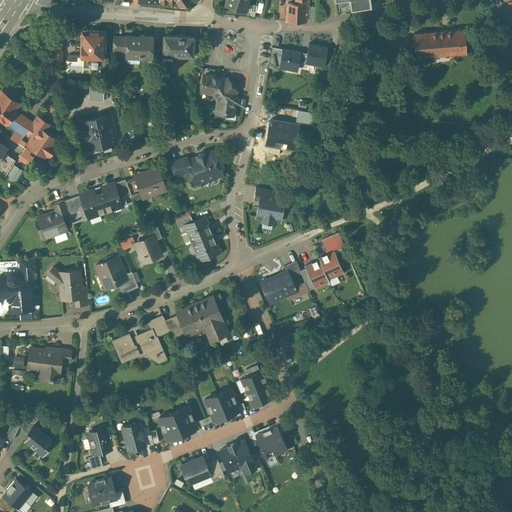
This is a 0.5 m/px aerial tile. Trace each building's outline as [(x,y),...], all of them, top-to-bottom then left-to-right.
[(227,0),(226,4),(244,10),(247,0),(227,0)] [(294,0),(294,3),(287,3),(285,21),(305,21),(306,5),(308,5),(308,0),(294,0)] [(463,29),(413,33),(415,56),(465,52),(463,29)] [(105,30),(81,30),(80,56),(96,56),(96,66),(105,66),(106,56),(104,56),(105,30)] [(138,35),(126,35),(126,49),(126,55),(127,55),(127,54),(139,55),(139,60),(150,60),(151,56),(152,35),(144,35),(141,32),(138,35)] [(193,36),(163,35),(163,54),(172,54),(192,55),(193,36)] [(126,36),(113,36),(112,52),(120,52),(120,49),(126,49),(126,36)] [(393,36),(382,37),(384,59),(395,54),(393,36)] [(53,60),(64,59),(63,39),(52,40),(53,60)] [(332,46),(309,42),(305,62),(328,66),(332,46)] [(304,49),(282,45),(282,48),(278,69),(289,70),(290,64),(300,66),(304,49)] [(282,48),(271,46),(268,67),(278,69),(282,48)] [(224,79),(222,77),(204,74),(203,82),(201,83),(200,88),(202,90),(202,91),(213,93),(217,99),(215,110),(217,110),(218,112),(222,113),(225,111),(233,113),(235,95),(234,92),(236,90),(227,77),(224,79)] [(104,86),(89,85),(89,100),(103,100),(104,86)] [(11,95),(0,88),(0,119),(6,123),(15,130),(26,115),(16,109),(21,102),(11,95)] [(117,142),(111,113),(80,120),(87,149),(117,142)] [(51,124),(36,114),(33,120),(26,132),(31,135),(46,130),(51,124)] [(26,115),(15,130),(23,136),(26,132),(33,120),(26,115)] [(46,130),(31,135),(25,144),(45,157),(46,156),(49,157),(56,146),(53,144),(57,138),(46,130)] [(0,169),(9,156),(3,152),(7,147),(0,142),(0,169)] [(186,157),(171,162),(175,174),(189,169),(194,182),(206,178),(207,179),(216,176),(217,174),(217,172),(221,170),(223,166),(222,162),(217,159),(216,160),(214,153),(211,151),(205,153),(204,153),(203,154),(198,156),(197,155),(196,155),(197,156),(187,160),(186,157)] [(9,156),(0,169),(0,172),(4,175),(15,159),(9,156)] [(145,170),(143,174),(135,177),(139,190),(141,195),(149,192),(152,195),(158,193),(158,191),(165,189),(157,167),(148,170),(147,169),(145,170)] [(135,177),(125,180),(129,192),(130,194),(139,190),(135,177)] [(125,180),(124,179),(113,183),(118,196),(129,192),(125,180)] [(129,192),(118,196),(113,183),(102,186),(104,192),(95,195),(93,190),(80,194),(84,207),(68,213),(70,216),(72,222),(99,213),(104,211),(106,210),(106,211),(111,209),(132,201),(130,194),(129,192)] [(272,189),(255,186),(255,187),(253,199),(253,200),(259,201),(265,202),(266,194),(271,195),(272,190),(272,189)] [(80,194),(64,200),(68,213),(84,207),(80,194)] [(271,195),(266,194),(265,202),(259,201),(256,216),(262,218),(262,221),(272,222),(273,219),(279,220),(283,197),(271,195)] [(64,199),(52,204),(54,211),(60,209),(63,218),(70,216),(68,213),(64,200),(64,199)] [(54,211),(37,217),(45,238),(53,234),(53,233),(66,228),(63,218),(60,209),(54,211)] [(190,214),(176,220),(179,227),(185,225),(184,224),(192,221),(190,214)] [(192,221),(184,224),(185,225),(192,241),(211,233),(204,216),(192,221)] [(156,224),(145,228),(149,238),(153,236),(154,239),(161,236),(156,224)] [(338,231),(321,238),(327,253),(334,250),(337,249),(336,245),(342,243),(338,231)] [(211,233),(192,241),(199,259),(207,255),(219,250),(211,233)] [(149,238),(135,244),(140,255),(142,254),(145,261),(161,254),(154,239),(153,236),(149,238)] [(327,253),(326,253),(325,253),(326,253),(322,255),(322,254),(321,255),(318,257),(318,259),(319,258),(328,279),(343,272),(334,250),(327,253)] [(116,255),(94,265),(99,275),(102,273),(108,286),(121,281),(125,291),(138,286),(131,271),(124,273),(116,255)] [(199,259),(193,261),(196,268),(210,262),(207,255),(199,259)] [(19,273),(30,272),(37,272),(35,258),(18,258),(19,273)] [(315,260),(312,261),(311,261),(311,262),(305,264),(306,267),(314,287),(329,281),(328,279),(319,258),(318,259),(316,260),(316,259),(315,259),(315,260)] [(296,260),(283,265),(285,271),(287,270),(290,277),(301,273),(300,270),(296,260)] [(306,267),(300,270),(301,273),(308,290),(314,287),(306,267)] [(77,269),(59,271),(54,278),(60,282),(59,284),(59,288),(61,290),(61,298),(75,297),(80,296),(79,287),(77,269)] [(286,272),(270,279),(270,278),(261,281),(269,301),(295,290),(290,277),(287,270),(285,271),(286,272)] [(33,308),(30,272),(19,273),(0,274),(0,295),(6,295),(8,310),(33,308)] [(86,286),(79,287),(80,296),(75,297),(75,304),(88,303),(86,286)] [(196,303),(177,311),(178,314),(184,328),(205,320),(213,338),(226,332),(221,320),(222,319),(212,298),(197,304),(196,303)] [(299,312),(302,319),(313,314),(309,307),(299,312)] [(178,314),(164,320),(168,330),(172,339),(186,333),(184,328),(178,314)] [(163,317),(148,323),(151,328),(154,336),(168,330),(164,320),(163,317)] [(151,328),(130,336),(128,331),(111,339),(121,361),(138,353),(139,356),(149,351),(154,355),(161,352),(161,347),(158,344),(158,339),(154,337),(154,336),(151,328)] [(30,347),(29,347),(27,368),(27,367),(42,369),(49,379),(50,379),(58,380),(60,360),(61,360),(69,361),(70,349),(51,346),(47,350),(30,347)] [(24,363),(25,355),(15,354),(14,362),(24,363)] [(262,370),(241,378),(252,404),(271,396),(266,382),(267,382),(262,370)] [(230,387),(204,398),(213,420),(239,409),(230,387)] [(197,427),(188,405),(158,417),(167,439),(197,427)] [(41,414),(25,413),(20,424),(19,425),(20,425),(26,430),(32,423),(33,423),(41,414)] [(20,424),(12,420),(5,435),(12,439),(19,425),(20,424)] [(139,420),(119,426),(127,451),(147,445),(139,420)] [(33,423),(32,423),(26,430),(29,433),(23,441),(42,456),(48,448),(45,446),(51,438),(33,423)] [(276,424),(255,432),(265,457),(287,449),(276,424)] [(85,430),(92,454),(112,449),(106,425),(85,430)] [(241,439),(220,447),(230,471),(252,463),(241,439)] [(203,455),(180,464),(181,467),(182,466),(185,474),(189,484),(210,475),(211,475),(207,465),(205,462),(203,457),(203,455)] [(217,458),(205,462),(207,465),(211,475),(210,475),(212,479),(224,474),(217,458)] [(32,491),(16,477),(6,490),(9,493),(5,497),(18,508),(32,491)] [(96,481),(88,483),(94,503),(101,501),(101,502),(109,500),(108,499),(113,498),(112,494),(115,493),(111,477),(103,479),(96,481)]
